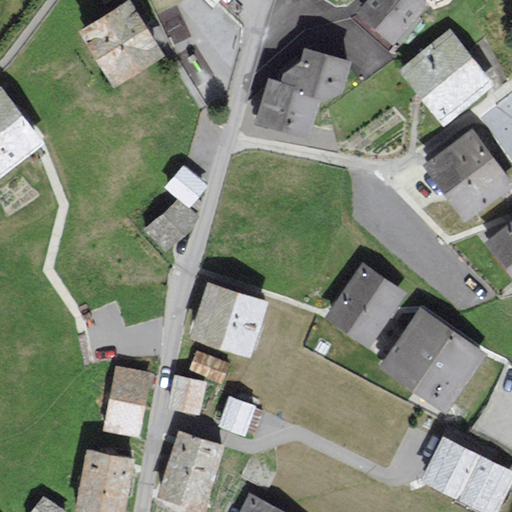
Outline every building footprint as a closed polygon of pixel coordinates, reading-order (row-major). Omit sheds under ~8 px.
[(221,0),(204,0),(213,8),(221,0)] [(429,5),(422,0),(370,0),(355,19),(393,49),(429,5)] [(122,5),(75,33),(105,85),(153,57),(122,5)] [(445,32),(394,72),(442,133),(493,92),(445,32)] [(283,65),(279,77),(322,89),(341,86),(350,55),(304,42),(300,54),(283,65)] [(279,77),(267,73),(254,117),(309,132),(322,89),(279,77)] [(0,96),(0,168),(34,145),(0,96)] [(471,134),(423,170),(460,220),(509,184),(471,134)] [(164,187),(176,200),(182,206),(201,189),(184,170),(164,187)] [(178,238),(195,223),(174,200),(157,215),(178,238)] [(161,253),(178,238),(157,215),(141,230),(161,253)] [(511,228),(487,246),(511,280),(511,228)] [(400,298),(356,270),(327,317),(371,344),(400,298)] [(205,283),(186,335),(238,354),(256,302),(205,283)] [(485,352),(421,311),(387,363),(451,404),(485,352)] [(229,364),(196,350),(189,368),(222,381),(229,364)] [(138,437),(147,374),(112,369),(102,432),(138,437)] [(172,378),(166,408),(192,414),(199,383),(172,378)] [(254,406),(228,396),(218,424),(244,433),(254,406)] [(173,433),(153,504),(182,511),(199,511),(219,446),(173,433)] [(415,486),(471,511),(495,511),(511,477),(511,472),(438,438),(415,486)] [(65,511),(122,511),(134,457),(80,446),(65,511)] [(28,511),(59,511),(46,497),(28,511)]
